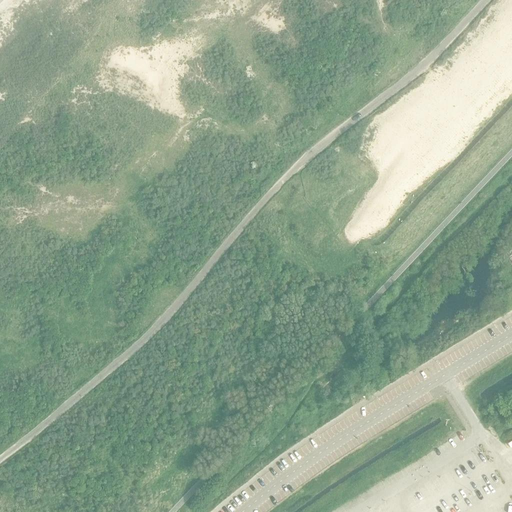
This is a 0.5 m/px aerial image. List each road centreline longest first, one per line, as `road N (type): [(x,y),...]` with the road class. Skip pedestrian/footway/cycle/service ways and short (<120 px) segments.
road 1 (unknown): [(511,180),(314,379),(308,415),(291,435),(200,511)]
road 2 (unclassified): [(511,335),(332,444),(243,511)]
